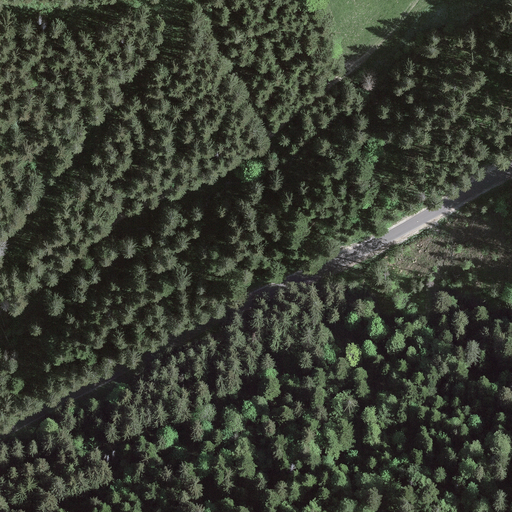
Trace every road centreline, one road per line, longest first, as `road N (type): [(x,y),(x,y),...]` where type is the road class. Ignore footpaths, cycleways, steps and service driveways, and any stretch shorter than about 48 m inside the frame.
road 1 (tertiary): [(511,165),(377,243),(0,434)]
road 2 (track): [(0,300),(83,239),(247,144),(351,63),(409,0)]
road 3 (track): [(0,252),(58,201),(169,60),(183,24),(179,0)]
road 4 (track): [(130,0),(34,1),(0,10)]
